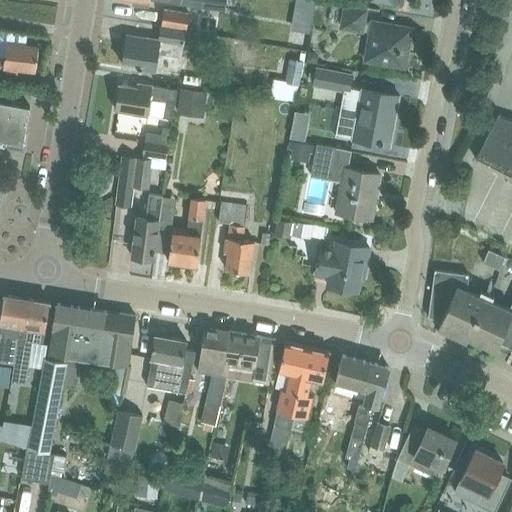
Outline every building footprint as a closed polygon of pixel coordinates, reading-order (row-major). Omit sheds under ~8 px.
[(132,0),(132,4),(148,6),(148,0),(153,0),(213,9),(214,0),(132,0)] [(311,0),(298,0),(297,7),(313,10),(315,1),(311,0)] [(325,6),(316,4),(312,23),(322,25),(325,6)] [(330,4),(327,21),(338,22),(340,5),(330,4)] [(365,10),(345,6),(341,27),(361,30),(365,10)] [(189,13),(164,9),(161,26),(187,29),(189,13)] [(372,21),(368,44),(365,60),(404,67),(411,28),(372,21)] [(190,39),(184,38),(185,31),(161,28),(159,39),(147,37),(146,42),(126,39),(122,64),(154,70),(157,53),(181,57),(183,44),(189,45),(190,39)] [(38,46),(6,42),(4,57),(0,56),(0,70),(3,71),(3,73),(17,74),(18,69),(36,71),(38,46)] [(308,51),(306,62),(317,64),(318,58),(314,52),(308,51)] [(270,96),(295,99),(300,58),(287,57),(284,78),(272,77),(270,96)] [(351,73),(316,66),(307,64),(303,82),(348,91),(351,73)] [(119,84),(115,109),(119,110),(133,112),(133,114),(143,115),(143,113),(147,114),(147,113),(173,118),(175,101),(176,101),(178,89),(138,83),(137,87),(119,84)] [(181,87),(178,113),(204,116),(208,91),(181,87)] [(399,95),(380,92),(361,88),(360,90),(350,88),(347,104),(342,104),(340,116),(346,117),(343,136),(351,138),(370,142),(390,146),(399,95)] [(0,138),(23,143),(30,106),(0,100),(0,138)] [(303,138),(305,110),(291,109),(289,137),(303,138)] [(511,119),(499,116),(500,113),(499,112),(475,158),(477,159),(478,157),(511,174),(511,119)] [(142,154),(143,154),(143,156),(165,161),(168,145),(145,141),(142,154)] [(290,141),(289,148),(292,149),(310,152),(314,153),(315,145),(290,141)] [(335,211),(352,214),(372,218),(380,174),(360,170),(348,168),(351,150),(336,147),(336,146),(316,142),(315,145),(314,153),(310,175),(341,180),(335,211)] [(167,161),(165,161),(143,156),(143,158),(123,155),(116,203),(131,205),(134,185),(148,187),(151,167),(166,168),(167,161)] [(154,259),(159,225),(162,205),(163,195),(149,193),(146,218),(137,217),(131,256),(154,259)] [(197,265),(200,245),(206,199),(191,197),(186,232),(172,230),(168,261),(197,265)] [(242,239),(246,215),(247,206),(221,202),(218,222),(230,223),(228,237),(226,237),(224,252),(228,253),(226,269),(250,272),(254,240),(242,239)] [(288,235),(291,221),(278,219),(276,233),(288,235)] [(311,239),(311,235),(324,238),(326,227),(295,220),(292,235),(311,239)] [(316,261),(318,262),(316,275),(328,277),(327,284),(358,290),(361,276),(364,276),(370,248),(335,241),(334,247),(322,244),(319,257),(317,257),(316,261)] [(505,256),(489,249),(483,262),(499,269),(505,256)] [(467,340),(468,337),(486,298),(467,289),(469,274),(435,269),(428,316),(430,316),(441,321),(438,327),(437,327),(437,328),(467,342),(468,341),(467,340)] [(0,336),(19,339),(26,298),(4,294),(0,318),(0,336)] [(50,302),(26,298),(19,339),(16,358),(15,364),(12,380),(26,381),(32,342),(43,343),(50,302)] [(511,309),(486,298),(468,337),(496,350),(499,342),(511,348),(511,302),(511,303),(511,309)] [(54,323),(50,344),(55,344),(52,359),(45,358),(32,426),(28,448),(51,453),(67,363),(64,362),(65,355),(97,359),(97,361),(109,363),(105,388),(121,392),(126,366),(128,366),(129,356),(133,335),(136,315),(58,303),(58,304),(57,304),(54,323)] [(202,346),(198,371),(212,374),(227,377),(229,362),(227,362),(223,362),(228,330),(205,327),(202,346)] [(228,330),(223,362),(227,362),(229,362),(253,366),(251,381),(269,384),(273,358),(276,338),(261,336),(228,330)] [(191,376),(196,351),(185,349),(186,340),(155,334),(149,369),(147,385),(186,392),(190,376),(191,376)] [(274,426),(288,429),(308,346),(286,340),(281,360),(278,372),(289,375),(286,390),(280,389),(275,410),(277,411),(274,426)] [(329,351),(308,346),(288,429),(304,433),(308,418),(307,418),(312,396),(307,395),(311,379),(322,382),(329,351)] [(343,418),(352,421),(357,405),(362,406),(367,390),(361,389),(365,377),(366,377),(370,361),(342,354),(335,381),(352,386),(343,418)] [(16,358),(0,355),(0,361),(15,364),(16,358)] [(362,406),(357,405),(352,421),(355,422),(346,452),(345,457),(350,458),(347,467),(355,470),(363,440),(371,413),(368,413),(371,405),(378,406),(389,366),(370,361),(366,377),(365,377),(361,389),(367,390),(362,406)] [(179,422),(179,393),(164,393),(164,422),(179,422)] [(206,401),(201,421),(215,424),(220,405),(206,401)] [(110,442),(107,455),(132,461),(135,449),(145,415),(120,408),(110,442)] [(371,445),(370,445),(369,451),(382,455),(384,449),(390,426),(378,422),(371,445)] [(21,424),(17,444),(27,448),(28,448),(32,426),(21,424)] [(411,429),(403,447),(397,458),(391,476),(402,481),(410,465),(436,477),(440,468),(441,469),(447,457),(455,439),(428,426),(424,435),(411,429)] [(230,445),(213,441),(210,455),(227,459),(230,445)] [(54,453),(51,453),(28,448),(27,448),(23,470),(21,477),(49,483),(51,472),(51,470),(54,453)] [(476,449),(467,467),(455,492),(476,503),(494,511),(510,478),(498,473),(503,462),(476,449)] [(54,453),(51,470),(65,472),(67,456),(54,453)] [(202,483),(168,472),(163,488),(197,499),(198,497),(202,483)] [(138,474),(137,494),(158,496),(159,476),(138,474)] [(48,484),(47,492),(55,495),(57,489),(58,487),(48,484)] [(234,492),(233,500),(241,502),(242,494),(234,492)] [(247,495),(246,502),(258,505),(259,497),(247,495)]
